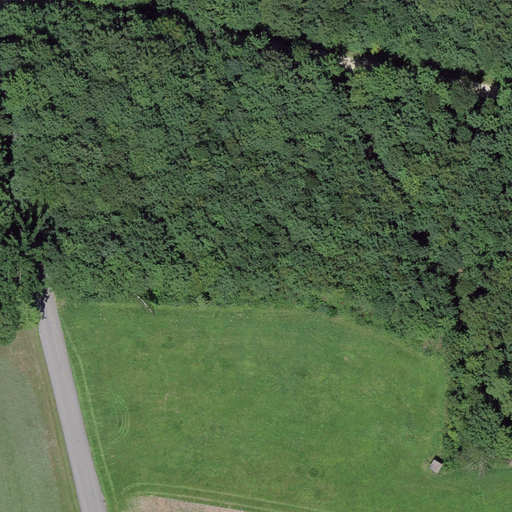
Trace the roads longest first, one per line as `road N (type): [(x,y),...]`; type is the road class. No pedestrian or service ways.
road 1 (track): [(511,96),(24,0)]
road 2 (tertiary): [(0,122),(91,511)]
